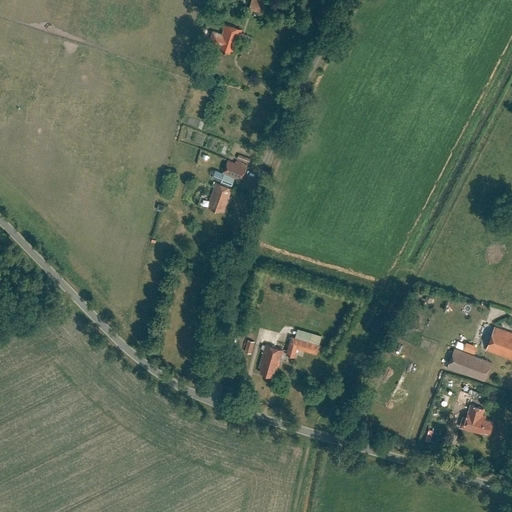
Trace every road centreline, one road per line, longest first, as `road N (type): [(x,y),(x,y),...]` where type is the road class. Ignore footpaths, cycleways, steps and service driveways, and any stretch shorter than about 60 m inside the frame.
road 1 (unclassified): [(217,404),(236,252),(297,92),(353,0)]
road 2 (unclassified): [(511,492),(217,404)]
road 3 (unclassified): [(217,404),(150,367),(0,216)]
